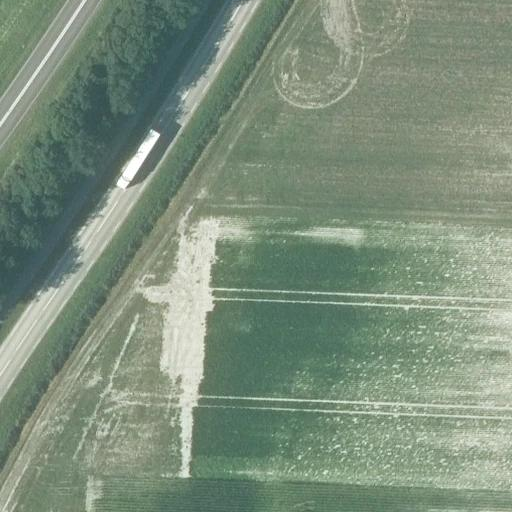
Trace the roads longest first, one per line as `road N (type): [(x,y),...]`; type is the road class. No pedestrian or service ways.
road 1 (secondary): [(0,374),(241,0)]
road 2 (trunk): [(0,131),(82,0)]
